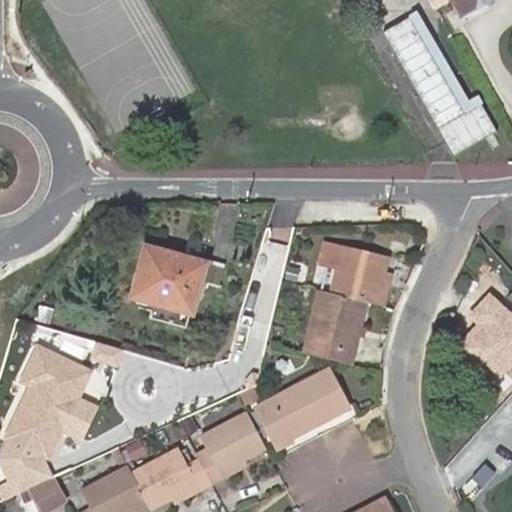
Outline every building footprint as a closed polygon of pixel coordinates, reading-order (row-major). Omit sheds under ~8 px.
[(449,0),(460,19),(494,0),(449,0)] [(499,130),(480,92),(468,97),(424,8),(389,25),(451,153),(499,130)] [(134,297),(191,313),(205,260),(148,245),(134,297)] [(331,294),(363,302),(383,307),(391,273),(384,272),(388,256),(344,245),(331,294)] [(303,352),(349,363),(363,302),(331,294),(317,290),(303,352)] [(511,367),(511,314),(490,294),(470,315),(480,325),(461,345),(499,381),(511,367)] [(9,441),(51,461),(97,373),(38,346),(21,382),(31,386),(5,439),(9,441)] [(294,437),(352,406),(331,366),(259,405),(281,447),(296,440),(294,437)] [(199,459),(211,482),(248,463),(246,458),(268,447),(249,410),(203,434),(212,453),(199,459)] [(40,456),(9,441),(0,459),(17,495),(32,489),(51,480),(40,456)] [(134,471),(151,506),(175,495),(178,500),(211,482),(199,459),(189,465),(180,448),(134,471)] [(140,511),(151,506),(134,471),(131,465),(85,489),(94,507),(84,511),(140,511)] [(32,489),(42,511),(53,511),(69,504),(56,478),(51,480),(32,489)] [(396,511),(390,499),(364,511),(396,511)]
